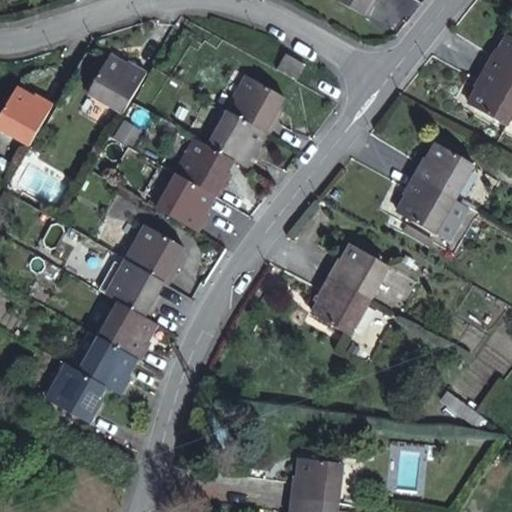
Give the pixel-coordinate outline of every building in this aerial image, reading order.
[(335,0),(361,14),(369,0),(335,0)] [(511,37),(503,54),(498,51),(487,68),(477,86),(482,89),(471,105),(508,128),(511,121),(511,37)] [(286,57),(278,71),(297,82),(305,68),(306,66),(287,55),(286,57)] [(125,116),(149,75),(132,64),(129,68),(112,58),(90,94),(125,116)] [(249,79),(230,114),(267,135),(271,137),(281,119),(277,117),(286,100),(249,79)] [(0,124),(0,127),(33,146),(57,105),(39,95),(36,99),(19,90),(0,124)] [(267,135),(230,114),(210,148),(236,163),(251,172),(262,154),(258,152),(267,135)] [(131,149),(138,130),(118,123),(111,141),(131,149)] [(236,163),(210,148),(199,142),(179,176),(216,197),(220,199),(230,182),(226,179),(236,163)] [(477,167),(440,145),(430,162),(426,159),(416,177),(405,195),(410,197),(400,214),(437,235),(457,201),(477,167)] [(155,174),(143,197),(152,202),(164,179),(155,174)] [(216,197),(179,176),(160,211),(201,234),(211,217),(207,214),(216,197)] [(7,193),(0,205),(0,227),(17,198),(7,193)] [(57,248),(59,226),(44,225),(42,247),(57,248)] [(156,232),(150,228),(130,263),(137,267),(156,232)] [(190,251),(156,232),(137,267),(170,286),(174,288),(184,270),(180,268),(190,251)] [(392,268),(355,247),(346,264),(341,261),(331,278),(321,296),(325,299),(315,316),(352,337),(372,303),(392,268)] [(137,267),(117,302),(128,309),(154,323),(164,305),(161,303),(170,286),(137,267)] [(154,323),(128,309),(108,344),(141,363),(145,365),(156,347),(152,344),(161,327),(154,323)] [(108,344),(89,378),(114,393),(126,399),(135,382),(131,380),(141,363),(108,344)] [(57,407),(77,372),(70,368),(51,403),(57,407)] [(89,378),(77,372),(57,407),(98,430),(108,412),(104,410),(114,393),(89,378)] [(444,390),(436,403),(466,423),(475,411),(444,390)] [(417,491),(418,449),(397,449),(396,491),(417,491)] [(337,511),(344,465),(301,459),(299,479),(293,478),(289,511),(337,511)]
